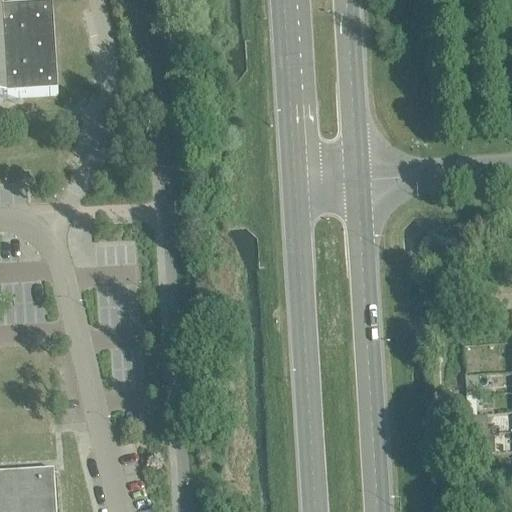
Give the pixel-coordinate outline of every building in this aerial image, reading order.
[(0,0),(0,99),(8,99),(57,96),(52,9),(11,11),(3,12),(2,0),(0,0)] [(20,175),(21,182),(29,182),(28,174),(20,175)] [(475,399),(465,399),(467,418),(476,418),(475,399)] [(476,418),(467,418),(468,438),(481,437),(480,417),(476,418)] [(481,437),(468,438),(469,457),(486,456),(484,437),(481,437)] [(55,511),(55,502),(55,501),(55,500),(53,473),(53,472),(52,472),(25,474),(25,473),(24,473),(24,474),(0,475),(0,511),(55,511)]
